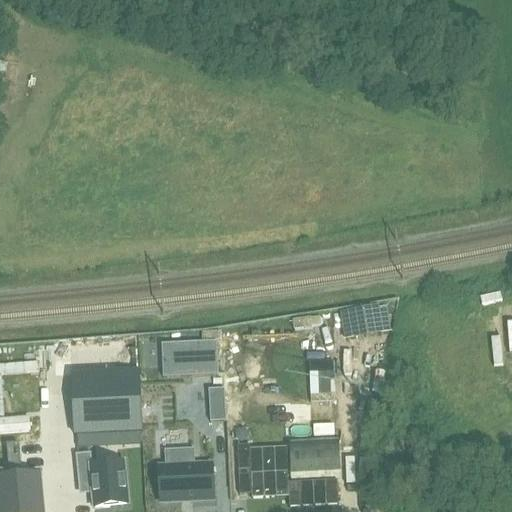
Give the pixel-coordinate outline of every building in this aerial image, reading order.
[(162,346),(163,379),(217,377),(216,344),(162,346)] [(135,372),(70,376),(74,436),(139,432),(135,372)] [(35,377),(0,378),(0,445),(6,445),(19,444),(32,443),(39,443),(35,377)] [(224,392),(209,393),(211,425),(226,424),(224,392)] [(0,480),(0,511),(39,511),(37,477),(21,478),(19,444),(6,445),(9,480),(0,480)] [(290,510),(338,508),(337,483),(288,485),(287,450),(250,452),(250,446),(237,447),(239,497),(252,496),(252,501),(289,499),(290,510)] [(165,468),(159,469),(161,504),(213,502),(211,466),(194,467),(193,452),(165,453),(165,468)] [(91,454),(75,456),(78,489),(84,489),(89,493),(92,493),(94,510),(128,507),(124,463),(92,466),(91,454)]
